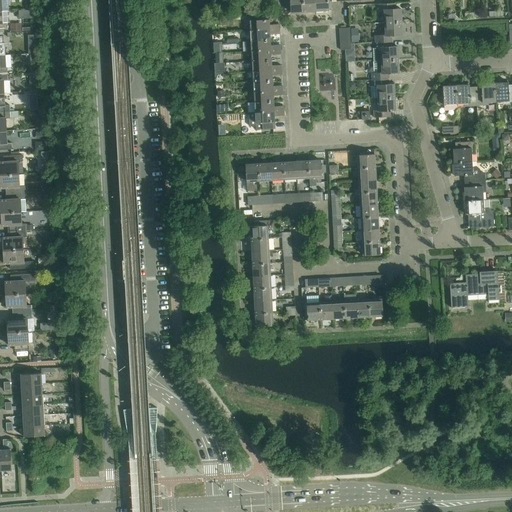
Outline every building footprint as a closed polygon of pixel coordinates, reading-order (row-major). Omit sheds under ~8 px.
[(304,12),(302,0),(290,0),(291,13),(304,12)] [(315,0),(302,0),(304,12),(316,11),(315,0)] [(328,0),(315,0),(316,11),(329,10),(328,0)] [(384,10),(385,23),(402,22),(401,9),(396,9),(395,3),(379,4),(379,11),(384,10)] [(249,21),(250,31),(279,29),(279,25),(269,25),(268,19),(263,20),(249,21)] [(375,36),(375,42),(392,41),(392,36),(402,35),(402,22),(385,23),(385,35),(375,36)] [(21,24),(11,24),(12,32),(21,32),(21,24)] [(279,29),(250,31),(251,41),(270,40),(269,35),(279,34),(279,29)] [(251,41),(246,42),(246,52),(251,51),(280,50),(280,45),(270,46),(270,40),(251,41)] [(373,48),(373,61),(398,59),(398,46),(392,47),(392,41),(375,42),(376,48),(373,48)] [(280,50),(251,51),(252,62),(271,61),(271,55),(280,55),(280,50)] [(372,73),(372,74),(367,74),(368,80),(372,80),(389,79),(388,73),(399,73),(398,59),(373,61),(374,73),(372,73)] [(271,61),(252,62),(252,72),(281,70),(281,65),(271,66),(271,61)] [(281,70),(252,72),(253,82),(272,81),(272,76),(282,75),(281,70)] [(0,93),(4,93),(10,93),(9,81),(8,81),(8,74),(0,74),(0,93)] [(389,79),(372,80),(372,86),(371,86),(372,98),(378,98),(395,97),(394,84),(389,84),(389,79)] [(272,81),(253,82),(254,92),(283,91),(282,86),(272,86),(272,81)] [(481,89),(475,90),(476,106),(483,105),(483,102),(495,102),(494,83),(481,84),(481,89)] [(508,83),(494,83),(495,102),(508,101),(508,104),(511,103),(511,87),(508,88),(508,83)] [(457,104),(456,85),(442,86),(443,93),(443,99),(443,105),(457,104)] [(469,85),(456,85),(457,104),(470,103),(470,106),(476,106),(475,90),(469,90),(469,85)] [(283,91),(254,92),(254,102),(273,101),(273,96),(283,95),(283,91)] [(4,93),(0,93),(0,112),(10,112),(9,105),(5,105),(4,93)] [(395,97),(378,98),(379,111),(374,111),(374,117),(391,116),(390,111),(396,111),(395,97)] [(273,101),(254,102),(255,113),(284,111),(283,106),(274,107),(273,101)] [(284,111),(255,113),(251,113),(249,115),(250,127),(256,126),(256,130),(275,129),(274,122),(274,116),(284,116),(284,111)] [(361,111),(362,120),(370,120),(370,111),(361,111)] [(0,131),(6,131),(6,119),(10,119),(10,112),(0,112),(0,131)] [(6,131),(0,131),(0,150),(12,150),(11,143),(7,143),(6,131)] [(499,135),(492,135),(492,143),(500,142),(499,135)] [(453,149),(453,163),(472,162),(471,149),(474,149),(474,142),(458,143),(458,149),(453,149)] [(0,162),(0,175),(19,174),(18,162),(23,162),(22,155),(4,156),(4,162),(0,162)] [(357,156),(358,168),(375,167),(374,155),(357,156)] [(320,160),(308,161),(309,178),(321,178),(320,160)] [(308,161),(295,162),(296,179),(309,178),(308,161)] [(295,162),(283,163),(284,180),(296,179),(295,162)] [(472,162),(453,163),(454,176),(468,175),(469,181),(485,180),(485,174),(480,174),(479,169),(477,166),(472,167),(472,162)] [(271,163),(258,164),(259,181),(272,180),(271,163)] [(283,163),(271,163),(272,180),(284,180),(283,163)] [(259,181),(258,164),(245,165),(246,179),(247,191),(256,191),(256,184),(254,185),(254,181),(259,181)] [(375,167),(358,168),(359,181),(376,180),(375,167)] [(19,174),(0,175),(0,188),(5,188),(6,194),(24,193),(24,186),(19,187),(19,174)] [(353,191),(353,193),(376,192),(376,180),(359,181),(359,190),(353,191)] [(464,188),(465,201),(483,200),(482,187),(485,187),(485,180),(469,181),(469,187),(464,188)] [(353,193),(353,197),(359,196),(360,205),(377,205),(376,192),(353,193)] [(0,200),(1,213),(21,212),(20,200),(25,200),(24,193),(6,194),(6,200),(0,200)] [(483,200),(465,201),(465,214),(471,214),(471,228),(478,227),(478,228),(481,228),(484,228),(486,228),(488,229),(489,227),(496,226),(494,226),(493,215),(492,212),(491,210),(488,209),(486,208),(484,208),(483,200)] [(377,205),(360,205),(361,218),(378,217),(377,205)] [(21,212),(1,213),(2,226),(7,226),(8,232),(26,231),(26,224),(22,224),(21,212)] [(378,217),(361,218),(361,230),(378,229),(378,217)] [(250,227),(251,239),(268,238),(267,226),(250,227)] [(378,229),(361,230),(362,243),(379,242),(378,229)] [(2,238),(3,251),(23,250),(22,238),(27,237),(26,231),(8,232),(8,238),(2,238)] [(268,238),(251,239),(252,252),(269,251),(268,238)] [(379,242),(362,243),(363,255),(380,254),(379,242)] [(23,250),(3,251),(4,264),(10,264),(10,270),(33,268),(33,261),(24,262),(23,250)] [(269,251),(252,252),(252,264),(269,263),(269,251)] [(269,263),(252,264),(253,276),(270,275),(269,263)] [(465,275),(466,282),(466,294),(467,294),(488,292),(488,303),(499,302),(497,273),(465,275)] [(11,281),(5,282),(5,295),(26,294),(25,281),(34,281),(34,274),(10,276),(11,281)] [(270,275),(253,276),(254,289),(271,288),(270,275)] [(466,294),(466,282),(449,283),(451,308),(468,307),(467,294),(466,294)] [(271,288),(254,289),(254,301),(272,300),(271,288)] [(26,294),(5,295),(6,308),(12,307),(12,313),(31,312),(31,306),(26,306),(26,294)] [(381,299),(369,300),(370,317),(382,316),(381,299)] [(272,300),(254,301),(255,314),(272,313),(272,300)] [(356,300),(344,301),(345,318),(357,317),(356,300)] [(369,300),(356,300),(357,317),(370,317),(369,300)] [(344,301),(332,302),(332,319),(345,318),(344,301)] [(319,302),(306,303),(307,320),(320,319),(319,302)] [(332,302),(319,302),(320,319),(332,319),(332,302)] [(7,319),(8,332),(28,331),(27,319),(32,319),(31,312),(12,313),(13,319),(7,319)] [(272,313),(255,314),(256,326),(273,325),(272,313)] [(28,331),(8,332),(8,345),(14,345),(15,351),(33,350),(33,343),(28,343),(28,331)] [(20,375),(21,385),(42,384),(41,373),(20,375)] [(42,384),(21,385),(22,396),(42,394),(42,384)] [(42,394),(22,396),(22,406),(43,405),(42,394)] [(43,405),(22,406),(23,416),(43,415),(43,405)] [(43,415),(23,416),(23,426),(44,425),(43,415)] [(44,425),(23,426),(24,437),(45,436),(44,425)] [(10,450),(0,450),(0,454),(1,471),(12,470),(10,450)]
